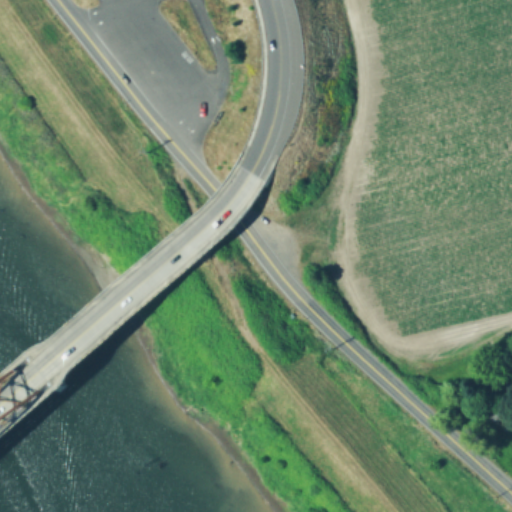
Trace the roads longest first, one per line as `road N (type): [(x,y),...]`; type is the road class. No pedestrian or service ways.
road 1 (tertiary): [(165,141),(305,308),(511,495)]
road 2 (secondary): [(245,172),(188,237),(0,396)]
road 3 (secondary): [(245,172),(274,89),(266,0)]
road 4 (tertiary): [(77,29),(165,141)]
